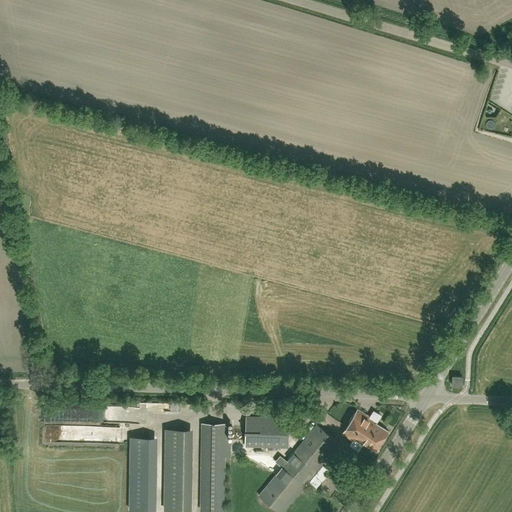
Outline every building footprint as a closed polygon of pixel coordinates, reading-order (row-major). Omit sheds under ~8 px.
[(499,106),(508,101),(505,96),(497,101),(499,106)] [(461,386),(462,376),(453,375),(452,385),(461,386)] [(363,443),(375,451),(388,431),(374,422),(375,420),(358,409),(343,433),(362,445),(363,443)] [(148,414),(147,426),(162,427),(163,416),(148,414)] [(288,447),(289,423),(246,422),(245,446),(288,447)] [(223,510),(225,423),(202,423),(201,510),(223,510)] [(287,461),(280,455),(275,461),(282,467),(259,495),(279,511),(281,511),(339,442),(317,424),(287,461)] [(186,429),(166,428),(165,509),(185,510),(186,429)] [(150,510),(151,437),(131,437),(130,510),(150,510)] [(317,474),(311,482),(319,488),(325,480),(317,474)]
